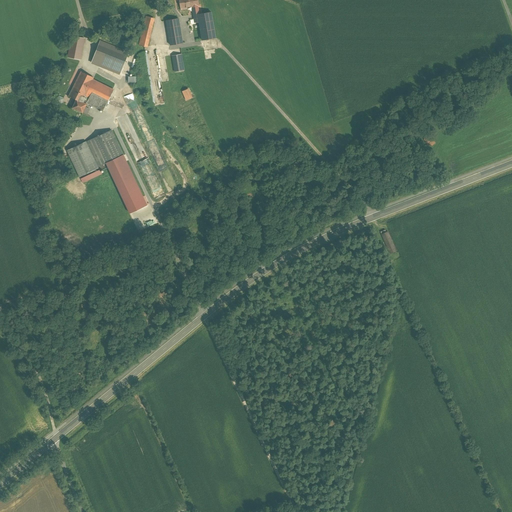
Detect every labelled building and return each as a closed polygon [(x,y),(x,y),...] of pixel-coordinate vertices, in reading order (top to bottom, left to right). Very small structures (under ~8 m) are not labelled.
[(179,0),(181,8),(192,6),(195,23),(199,22),(198,15),(199,14),(198,5),(197,0),(179,0)] [(198,15),(199,22),(202,40),(216,38),(211,12),(206,13),(199,14),(198,15)] [(151,17),(146,16),(139,45),(144,46),(151,17)] [(170,46),(182,44),(179,19),(166,21),(170,46)] [(84,39),(72,37),(68,57),(80,59),(84,39)] [(128,52),(101,41),(92,65),(119,75),(128,52)] [(181,54),(172,56),(175,72),(184,70),(181,54)] [(93,97),(107,103),(114,90),(93,79),(94,78),(81,71),(73,87),(93,97)] [(93,97),(73,87),(69,96),(76,100),(72,108),(83,112),(87,103),(90,98),(92,100),(93,97)] [(192,98),(188,89),(182,92),(186,101),(192,98)] [(107,103),(93,97),(92,100),(90,98),(87,103),(103,111),(107,103)] [(111,130),(86,142),(98,167),(123,155),(111,130)] [(435,143),(429,135),(423,139),(428,146),(430,145),(431,146),(435,143)] [(80,176),(97,168),(85,142),(68,150),(80,176)] [(147,205),(123,155),(106,163),(108,167),(130,213),(147,205)] [(81,179),(83,182),(102,173),(100,170),(81,179)] [(381,234),(390,254),(396,251),(387,231),(386,232),(385,230),(381,231),(382,233),(381,234)]
